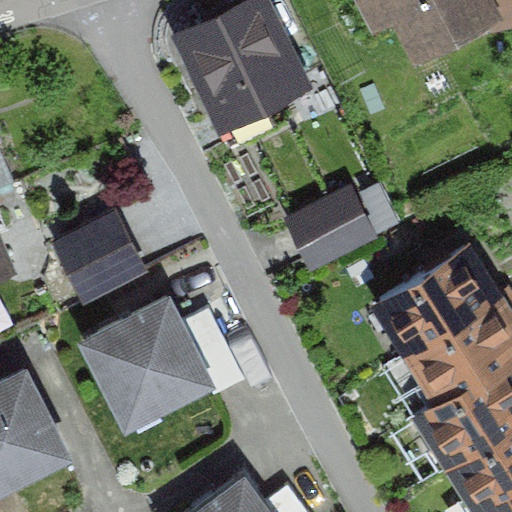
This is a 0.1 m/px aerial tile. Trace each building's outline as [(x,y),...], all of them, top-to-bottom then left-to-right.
[(297,75),(260,0),(257,0),(188,34),(226,111),(297,75)] [(511,18),(511,0),(369,0),(370,1),(371,0),(397,0),(420,45),(491,9),(494,23),(511,18)] [(0,184),(13,179),(0,149),(0,184)] [(349,189),(293,217),(313,256),(369,228),(349,189)] [(0,260),(8,257),(0,238),(0,210),(0,260)] [(113,210),(59,238),(86,290),(140,263),(113,210)] [(429,265),(380,296),(400,327),(411,320),(423,339),(496,293),(464,243),(439,258),(432,248),(422,254),(429,265)] [(496,293),(423,339),(411,346),(430,376),(441,369),(453,389),(511,352),(511,317),(503,304),(511,298),(511,293),(507,286),(496,293)] [(167,294),(87,335),(128,415),(207,375),(214,388),(244,373),(208,304),(179,318),(167,294)] [(511,352),(453,389),(422,409),(441,439),(452,432),(464,451),(511,420),(511,352)] [(24,367),(0,379),(0,480),(65,447),(24,367)] [(511,420),(464,451),(453,458),(472,488),(482,481),(495,501),(511,490),(511,420)] [(243,476),(194,511),(309,511),(287,482),(261,500),(243,476)]
